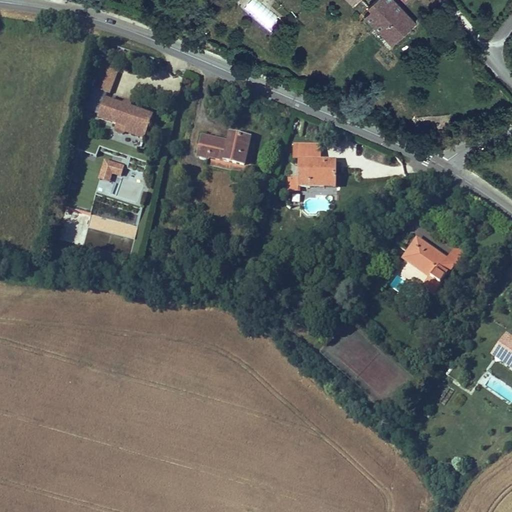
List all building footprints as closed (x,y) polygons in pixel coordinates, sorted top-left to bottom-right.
[(390,0),(378,0),(361,17),(391,49),(415,26),(398,8),(390,0)] [(118,77),(121,67),(106,61),(102,72),(118,77)] [(114,87),(118,77),(102,72),(99,81),(114,87)] [(156,116),(158,110),(135,102),(136,99),(136,97),(135,96),(134,95),(132,95),(131,95),(130,96),(129,97),(128,99),(110,93),(103,111),(122,117),(120,122),(121,125),(127,128),(130,126),(150,133),(154,121),(155,122),(157,116),(156,116)] [(215,151),(214,159),(250,163),(255,127),(245,126),(237,124),(235,133),(206,129),(203,150),(215,151)] [(303,139),(303,131),(293,131),(294,143),(299,142),(303,139)] [(319,146),(319,131),(303,131),(303,139),(299,142),(294,143),(294,146),(300,146),(319,146)] [(336,166),(336,146),(319,146),(300,146),(301,171),(313,171),(313,166),(336,166)] [(126,169),(129,159),(110,153),(107,163),(116,166),(126,169)] [(113,175),(116,166),(107,163),(104,172),(113,175)] [(70,212),(65,242),(83,245),(89,216),(70,212)] [(466,262),(458,253),(448,243),(434,230),(416,247),(439,270),(431,278),(441,287),(466,262)] [(470,242),(458,253),(466,262),(469,265),(481,253),(470,242)] [(58,253),(60,246),(53,244),(51,252),(58,253)] [(511,336),(507,333),(491,356),(511,370),(511,336)]
